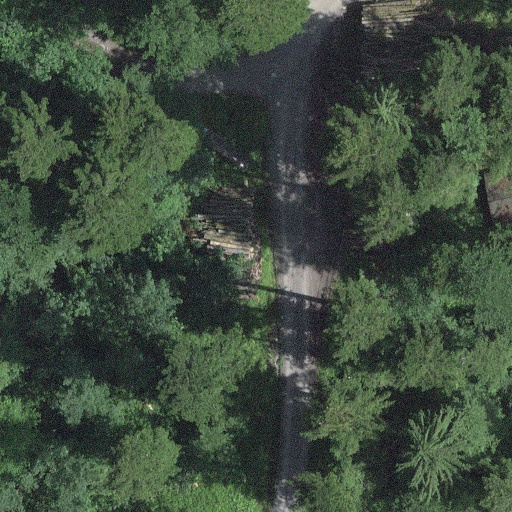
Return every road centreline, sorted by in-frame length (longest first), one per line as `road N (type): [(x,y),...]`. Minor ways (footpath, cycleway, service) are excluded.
road 1 (track): [(340,0),(322,18),(290,102),(301,225),(294,511)]
road 2 (track): [(50,0),(149,92),(290,102)]
